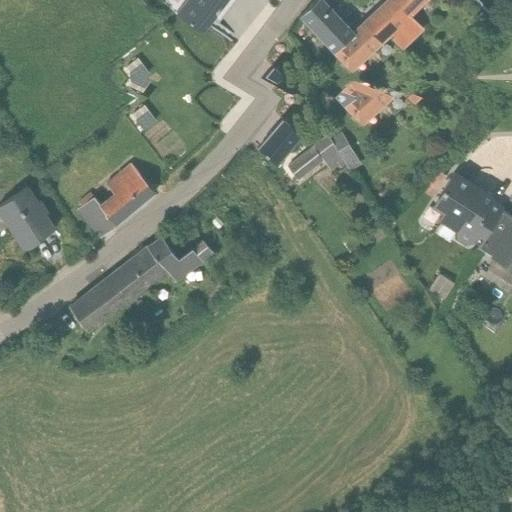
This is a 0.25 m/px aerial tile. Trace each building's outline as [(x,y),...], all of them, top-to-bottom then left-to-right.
[(368,30),(385,10),(374,0),(360,0),(349,13),(368,30)] [(374,0),(385,10),(393,0),(374,0)] [(431,18),(423,26),(441,44),(450,35),(431,18)] [(239,42),(213,20),(183,56),(209,78),(239,42)] [(423,26),(364,83),(382,103),(399,88),(421,67),(445,48),(441,44),(423,26)] [(364,83),(331,47),(308,65),(361,123),(382,103),(364,83)] [(436,83),(421,67),(399,88),(413,104),(436,83)] [(300,135),(280,118),(256,146),(279,163),(300,135)] [(341,130),(329,137),(348,169),(359,163),(341,130)] [(329,137),(327,132),(287,165),(297,179),(322,158),(331,172),(345,164),(329,137)] [(153,191),(130,161),(104,180),(112,190),(97,201),(115,223),(153,191)] [(452,170),(431,208),(441,213),(436,222),(473,244),(478,236),(483,240),(503,207),(490,200),(494,196),(452,170)] [(56,225),(28,184),(0,202),(0,213),(23,247),(56,225)] [(115,223),(92,194),(74,208),(98,237),(115,223)] [(511,220),(490,256),(511,268),(511,220)] [(178,259),(160,235),(68,304),(89,330),(168,270),(176,281),(213,254),(203,240),(178,259)] [(435,289),(449,296),(457,282),(443,274),(435,289)]
